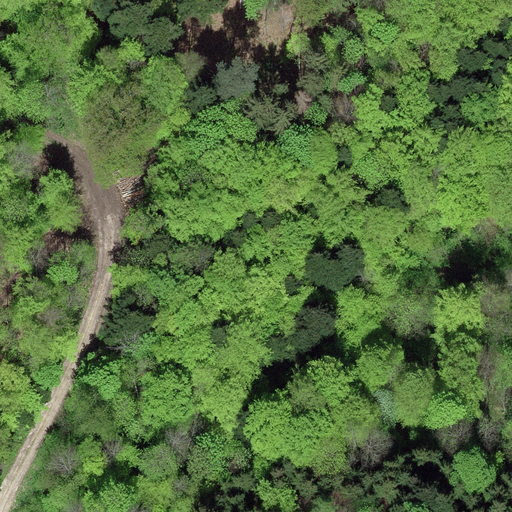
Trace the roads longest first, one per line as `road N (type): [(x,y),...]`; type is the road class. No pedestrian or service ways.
road 1 (track): [(0,511),(85,337),(107,226),(103,184),(64,146),(0,111)]
road 2 (track): [(0,32),(81,128),(103,184)]
